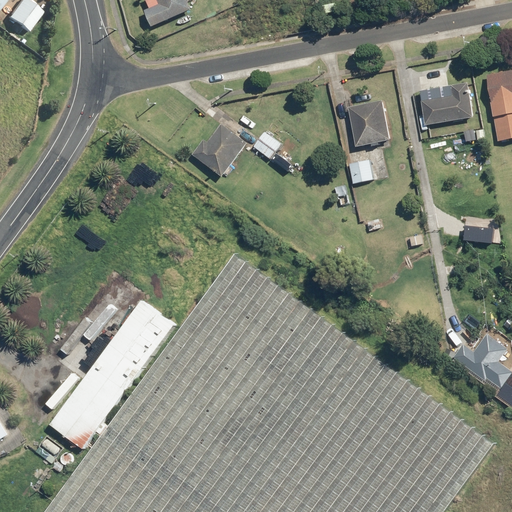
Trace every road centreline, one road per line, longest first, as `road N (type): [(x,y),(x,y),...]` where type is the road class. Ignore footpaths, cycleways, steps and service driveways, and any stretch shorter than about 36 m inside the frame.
road 1 (residential): [(511,9),(89,82)]
road 2 (tertiary): [(89,82),(73,131),(0,239)]
